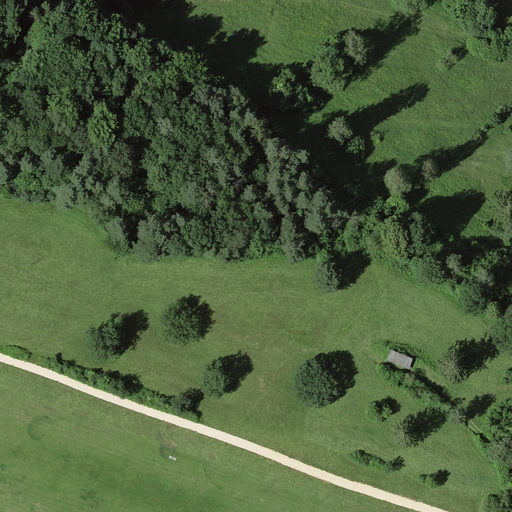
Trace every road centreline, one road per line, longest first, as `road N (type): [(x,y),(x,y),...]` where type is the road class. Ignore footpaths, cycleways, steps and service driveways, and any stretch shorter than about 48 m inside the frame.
road 1 (track): [(434,511),(0,357)]
road 2 (track): [(312,0),(511,45)]
